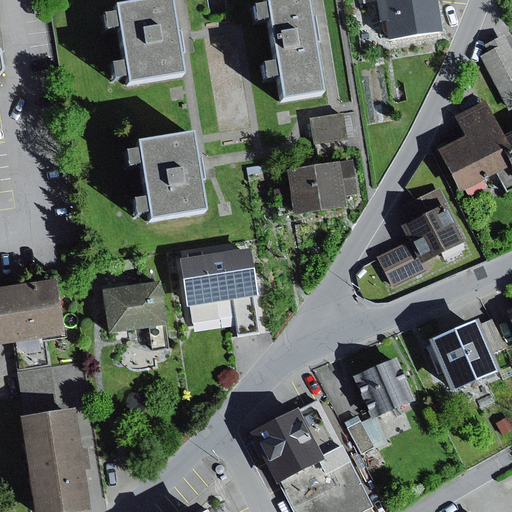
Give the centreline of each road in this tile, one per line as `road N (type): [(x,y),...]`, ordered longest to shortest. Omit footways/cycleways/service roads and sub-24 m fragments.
road 1 (residential): [(481,0),(454,67),(313,320),(311,345)]
road 2 (residential): [(511,263),(311,345)]
road 3 (residential): [(218,425),(123,511)]
road 4 (residential): [(311,345),(283,361),(218,425)]
